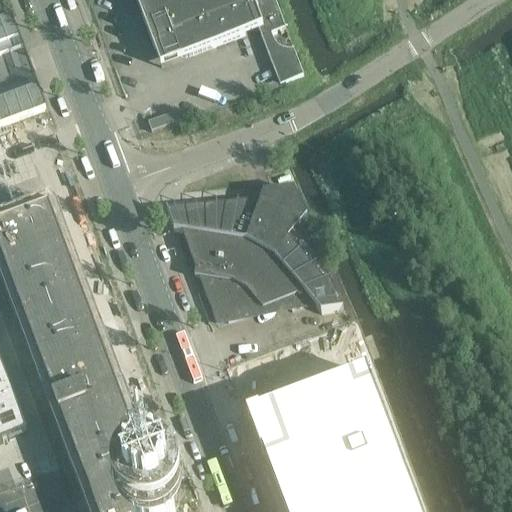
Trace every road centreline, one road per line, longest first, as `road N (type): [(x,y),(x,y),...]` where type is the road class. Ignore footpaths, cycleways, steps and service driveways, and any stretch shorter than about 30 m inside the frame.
road 1 (tertiary): [(121,184),(290,123),(483,0)]
road 2 (tertiary): [(121,184),(240,511)]
road 3 (unclassified): [(121,184),(49,0)]
